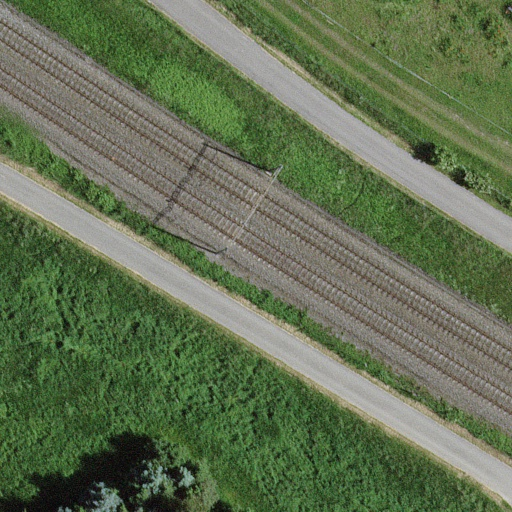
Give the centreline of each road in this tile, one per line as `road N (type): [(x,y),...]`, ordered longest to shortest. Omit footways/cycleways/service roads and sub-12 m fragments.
road 1 (unclassified): [(0,172),(511,484)]
road 2 (unclassified): [(178,0),(366,143),(511,237)]
